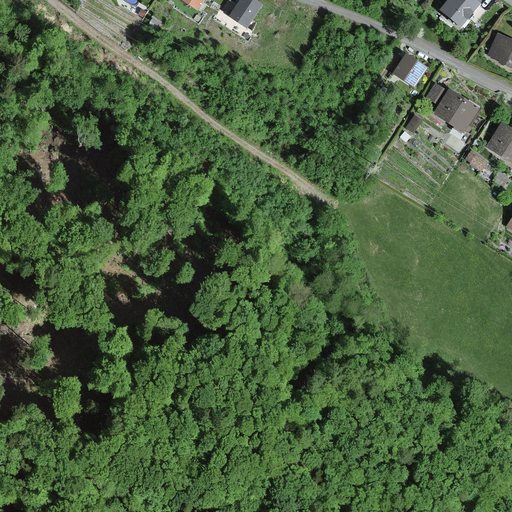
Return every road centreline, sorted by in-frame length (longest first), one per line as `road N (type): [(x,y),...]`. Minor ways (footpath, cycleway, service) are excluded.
road 1 (track): [(511,506),(474,468),(379,335),(331,203),(55,0)]
road 2 (residential): [(305,0),(511,89)]
